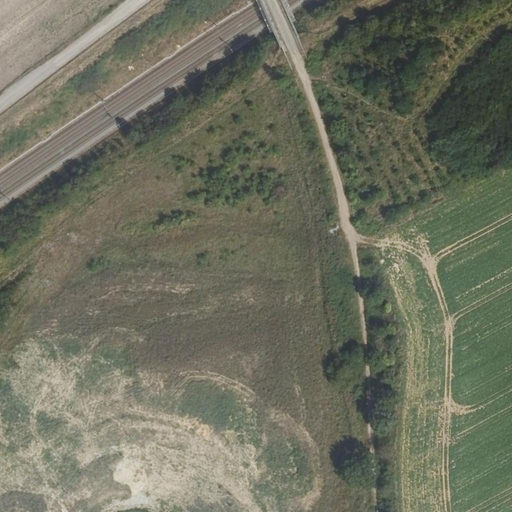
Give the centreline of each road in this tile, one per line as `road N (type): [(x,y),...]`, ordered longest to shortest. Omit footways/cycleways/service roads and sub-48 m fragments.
road 1 (track): [(276,0),(329,132),(347,216),(378,511)]
road 2 (unclassified): [(138,0),(0,106)]
